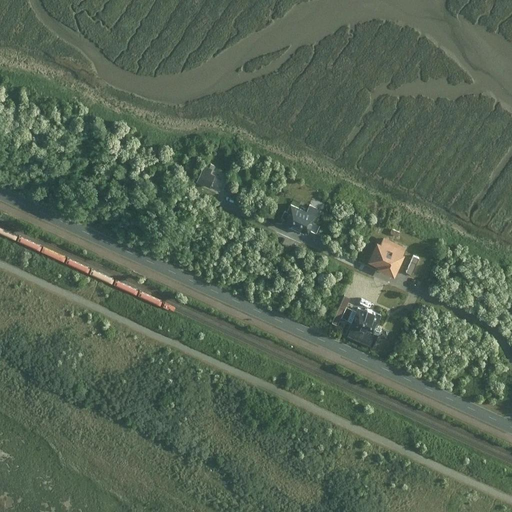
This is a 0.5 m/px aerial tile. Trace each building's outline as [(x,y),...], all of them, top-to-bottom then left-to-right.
[(203,166),(195,183),(210,189),(215,176),(210,174),(212,170),(203,166)] [(317,196),(294,185),(291,192),(315,202),(317,196)] [(318,215),(291,203),(283,220),(292,224),(291,228),(308,236),(318,215)] [(380,245),(377,243),(369,260),(378,264),(375,268),(391,275),(392,272),(396,273),(406,250),(382,240),(380,245)] [(418,260),(412,257),(405,273),(411,276),(418,260)] [(350,301),(340,297),(328,324),(338,328),(350,301)] [(381,317),(358,307),(346,336),(374,348),(382,328),(377,326),(381,317)]
